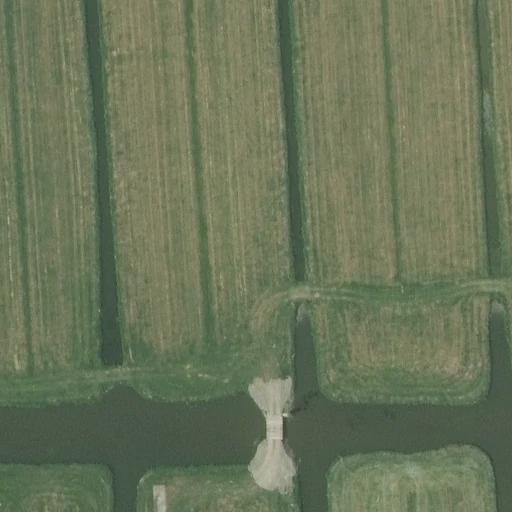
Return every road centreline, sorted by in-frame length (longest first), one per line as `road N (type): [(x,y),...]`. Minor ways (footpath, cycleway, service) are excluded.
road 1 (track): [(511,301),(342,279),(265,297),(157,360),(0,365)]
road 2 (track): [(277,458),(271,475),(163,485),(148,511)]
